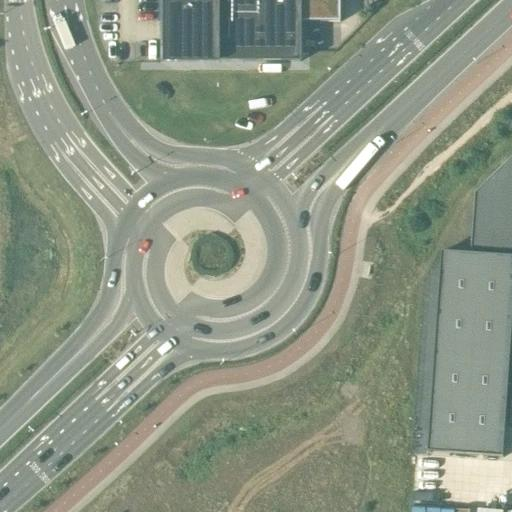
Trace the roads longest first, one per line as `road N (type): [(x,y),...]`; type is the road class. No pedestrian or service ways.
road 1 (primary): [(191,347),(240,348),(296,315),(314,286),(325,208),(366,145)]
road 2 (primary): [(366,145),(511,7)]
road 3 (primary): [(178,317),(196,305),(239,304),(271,274),(276,231),(249,193)]
road 4 (primary): [(193,325),(236,328),(273,309),(296,273),(294,218)]
road 5 (secondary): [(20,0),(32,87),(58,137)]
road 6 (primary): [(455,0),(348,90)]
road 7 (primary): [(80,422),(114,412),(191,347)]
road 8 (primary): [(348,90),(314,106),(242,163)]
road 9 (secondary): [(58,137),(71,176),(116,244)]
road 10 (primary): [(80,422),(93,392),(159,331)]
road 11 (primary): [(80,422),(170,339)]
road 12 (primary): [(348,90),(257,171)]
road 13 (primary): [(348,90),(331,126),(271,181)]
